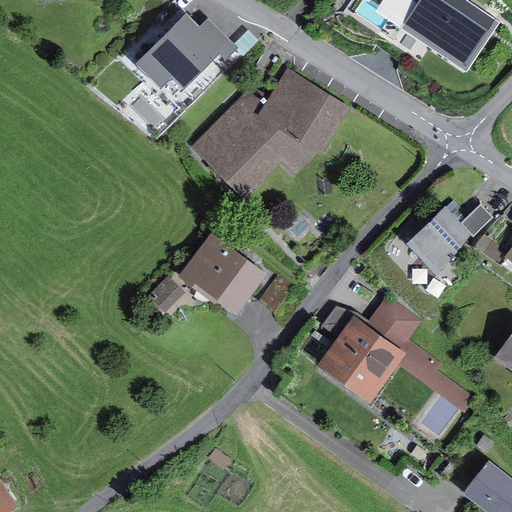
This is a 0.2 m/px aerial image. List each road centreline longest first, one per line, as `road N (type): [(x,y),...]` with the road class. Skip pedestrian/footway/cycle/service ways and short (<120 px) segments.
road 1 (residential): [(455,140),(210,421),(85,511)]
road 2 (residential): [(230,0),(455,140)]
